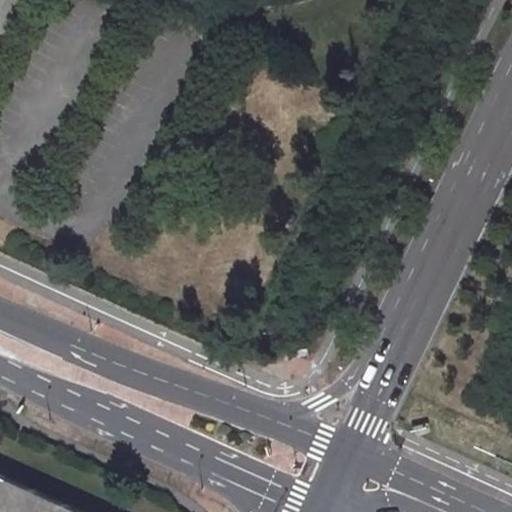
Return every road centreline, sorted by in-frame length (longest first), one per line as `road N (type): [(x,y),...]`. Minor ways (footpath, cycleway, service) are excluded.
road 1 (primary): [(511,53),(357,370),(326,396),(267,419)]
road 2 (primary): [(511,117),(352,451)]
road 3 (primary): [(0,366),(90,393),(329,502)]
road 4 (primary): [(0,368),(306,511)]
road 5 (primary): [(267,419),(0,316)]
road 6 (primary): [(0,371),(44,402),(217,482)]
road 7 (primary): [(478,511),(352,451)]
